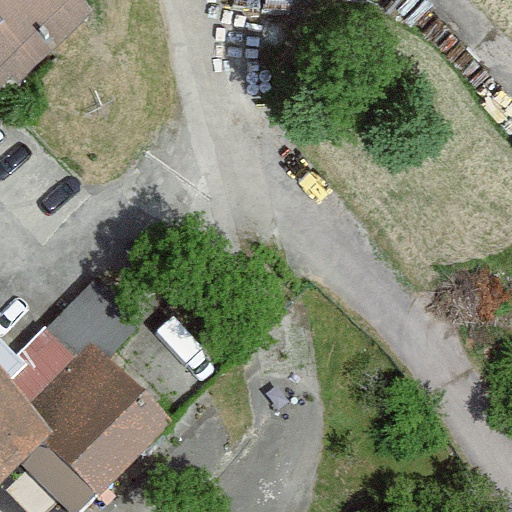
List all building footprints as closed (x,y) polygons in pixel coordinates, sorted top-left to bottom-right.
[(87,0),(0,0),(0,32),(30,63),(41,75),(103,16),(87,0)] [(0,91),(30,63),(0,32),(0,91)] [(0,323),(0,378),(57,438),(114,497),(189,425),(69,301),(22,346),(0,323)] [(0,492),(57,438),(0,378),(0,492)] [(0,499),(0,506),(6,511),(42,511),(56,498),(28,471),(0,499)]
